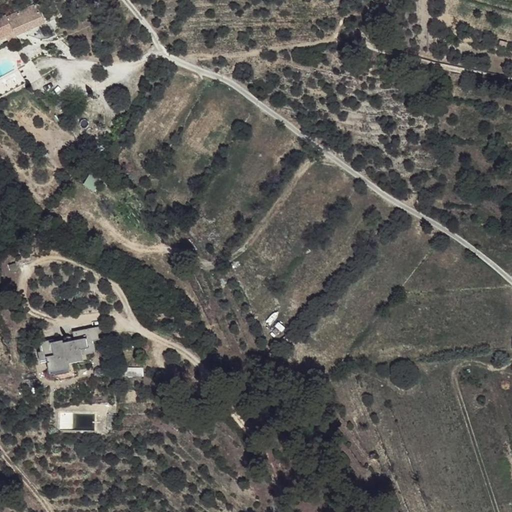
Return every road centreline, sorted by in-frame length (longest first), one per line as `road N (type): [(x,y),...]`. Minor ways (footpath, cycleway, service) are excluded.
road 1 (unclassified): [(511,281),(225,79),(158,48),(126,0)]
road 2 (track): [(511,79),(382,49),(370,34),(385,0)]
road 3 (unknown): [(165,52),(126,69),(47,67)]
